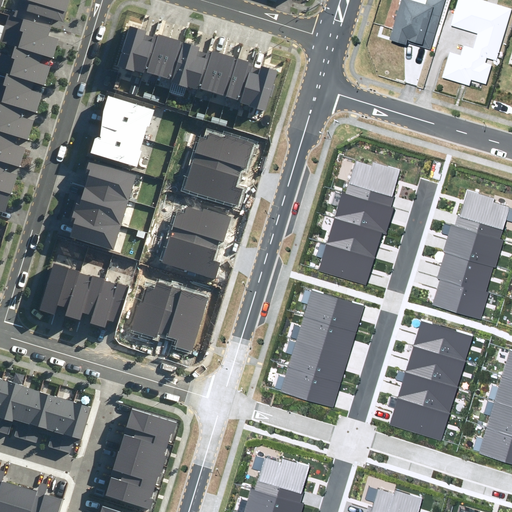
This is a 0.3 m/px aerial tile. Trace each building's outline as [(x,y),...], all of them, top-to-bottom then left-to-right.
[(20,0),(16,12),(51,23),(53,16),(64,19),(70,0),(20,0)] [(421,0),(402,0),(390,38),(405,43),(407,38),(430,46),(445,0),(429,0),(429,2),(421,0)] [(451,49),(443,73),(469,81),(470,76),(487,82),(494,58),(497,59),(505,34),(511,10),(511,8),(485,0),(459,0),(453,20),(481,29),(475,46),(465,43),(462,53),(451,49)] [(21,27),(6,23),(1,40),(55,55),(60,36),(50,33),(52,26),(24,18),(21,27)] [(133,22),(121,63),(264,105),(275,70),(264,67),(263,70),(252,67),(254,62),(210,49),(209,52),(201,49),(203,45),(157,31),(156,36),(149,34),(151,27),(133,22)] [(15,54),(0,50),(0,69),(48,83),(53,64),(43,61),(45,53),(17,46),(15,54)] [(4,81),(0,80),(0,99),(37,109),(42,91),(32,88),(34,80),(6,72),(4,81)] [(96,132),(93,151),(138,165),(156,107),(109,93),(104,110),(100,133),(96,132)] [(0,127),(29,136),(34,117),(24,114),(26,107),(0,99),(0,127)] [(511,145),(511,126),(496,122),(488,150),(502,154),(499,166),(489,163),(486,175),(495,177),(491,190),(505,194),(508,182),(511,183),(511,152),(510,152),(511,145)] [(0,156),(21,162),(26,144),(16,141),(18,133),(0,128),(0,156)] [(247,172),(256,145),(227,135),(226,139),(212,134),(210,139),(200,135),(182,188),(238,208),(245,189),(237,187),(243,170),(247,172)] [(340,187),(315,264),(368,281),(394,200),(390,199),(401,165),(371,155),(369,162),(356,158),(346,189),(340,187)] [(0,187),(13,191),(18,172),(8,169),(10,162),(0,158),(0,187)] [(95,158),(70,233),(112,247),(138,173),(95,158)] [(0,187),(0,207),(8,210),(13,191),(0,187)] [(440,278),(433,302),(479,316),(486,292),(483,291),(491,266),(493,267),(502,240),(497,239),(507,206),(494,202),(496,198),(466,189),(458,214),(455,213),(452,223),(449,222),(441,249),(444,250),(436,277),(440,278)] [(222,244),(231,217),(203,207),(201,211),(187,206),(185,211),(176,207),(157,260),(213,280),(220,261),(212,259),(218,242),(222,244)] [(57,259),(41,306),(55,311),(58,301),(68,304),(66,312),(81,317),(83,310),(93,313),(90,320),(106,325),(108,319),(119,322),(131,283),(57,259)] [(141,301),(131,330),(159,338),(160,334),(176,340),(174,347),(193,353),(211,297),(157,280),(154,289),(149,288),(145,302),(141,301)] [(312,283),(280,386),(333,402),(365,300),(312,283)] [(423,319),(391,421),(444,438),(476,335),(423,319)] [(511,346),(509,346),(477,449),(511,459),(511,346)] [(0,400),(4,402),(0,413),(3,414),(0,423),(0,425),(8,428),(10,420),(21,423),(18,431),(37,436),(40,428),(54,433),(51,442),(71,448),(75,435),(80,437),(91,402),(0,374),(0,400)] [(113,475),(108,491),(150,504),(175,420),(130,406),(124,425),(136,429),(135,433),(125,430),(114,466),(125,469),(122,478),(113,475)] [(253,490),(245,511),(302,511),(305,502),(301,501),(312,466),(281,456),(279,462),(267,458),(256,491),(253,490)] [(0,476),(0,511),(59,511),(64,497),(0,476)] [(417,511),(421,499),(391,489),(389,494),(376,489),(368,511),(417,511)] [(132,511),(101,503),(98,511),(132,511)]
